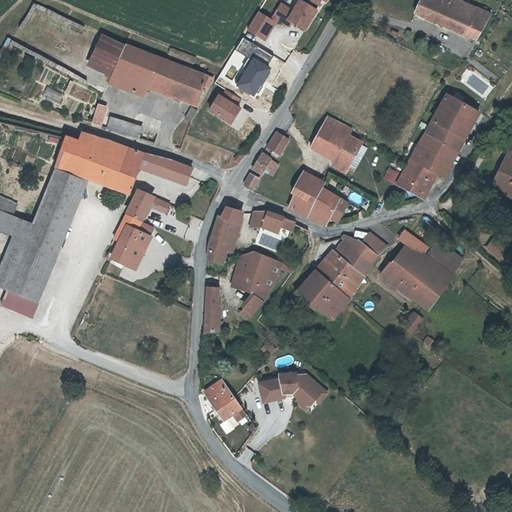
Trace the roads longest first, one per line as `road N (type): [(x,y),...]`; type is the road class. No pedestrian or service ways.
road 1 (residential): [(289,511),(225,463),(192,405),(201,242),(230,191)]
road 2 (unclassified): [(0,107),(223,175),(230,191)]
road 3 (residential): [(230,191),(346,0)]
